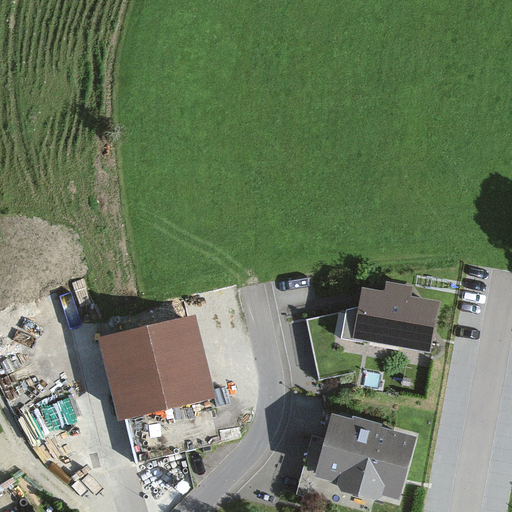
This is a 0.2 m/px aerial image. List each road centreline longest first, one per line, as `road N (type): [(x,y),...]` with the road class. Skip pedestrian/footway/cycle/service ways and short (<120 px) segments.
road 1 (residential): [(189,511),(258,438),(271,406),(270,360),(253,291)]
road 2 (track): [(0,409),(23,453),(97,511)]
